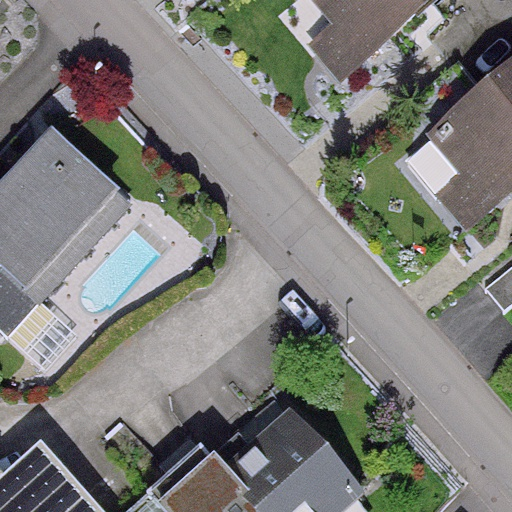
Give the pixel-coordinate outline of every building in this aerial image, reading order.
[(410,21),(406,15),(423,0),(307,0),(360,63),(410,21)] [(424,137),(474,96),(454,71),(404,112),(424,137)] [(511,77),(412,160),(468,227),(511,191),(511,77)] [(49,146),(0,199),(0,276),(34,308),(121,213),(49,146)] [(511,269),(481,296),(500,318),(511,308),(511,269)] [(216,465),(167,507),(171,511),(334,511),(351,498),(287,423),(226,476),(216,465)] [(0,483),(0,511),(100,511),(40,448),(0,483)]
